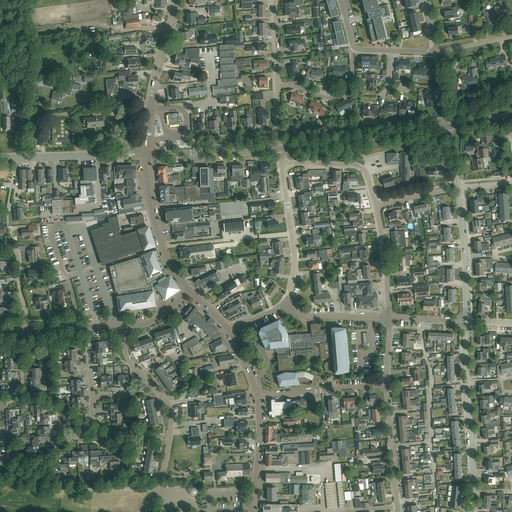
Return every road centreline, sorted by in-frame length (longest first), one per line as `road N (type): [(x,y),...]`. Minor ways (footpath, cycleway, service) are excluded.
road 1 (residential): [(471,511),(465,321)]
road 2 (secondary): [(279,149),(448,125)]
road 3 (residential): [(284,304),(295,255),(281,162)]
road 4 (residential): [(189,290),(162,246),(146,164)]
road 5 (residential): [(465,321),(457,187)]
road 6 (residential): [(259,397),(385,387)]
road 7 (secondary): [(148,121),(179,0)]
road 8 (residential): [(397,511),(385,387)]
road 9 (residential): [(375,205),(360,167),(281,162)]
